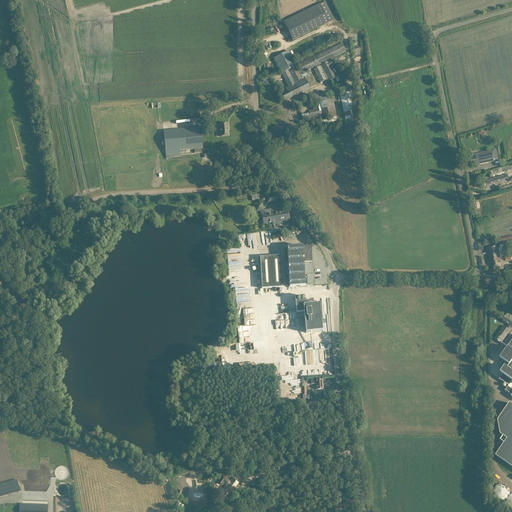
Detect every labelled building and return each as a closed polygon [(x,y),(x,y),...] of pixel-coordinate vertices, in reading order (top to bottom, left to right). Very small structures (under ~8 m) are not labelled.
[(325,2),(283,22),(292,40),(334,20),(325,2)] [(281,94),(285,102),(316,86),(313,81),(310,73),(307,75),(305,71),(320,64),(346,52),(342,43),(316,56),(298,65),(295,66),(288,51),(274,58),(281,73),(288,86),(285,88),(286,91),(281,94)] [(337,64),(347,59),(346,55),(335,59),(337,64)] [(313,70),(318,79),(320,83),(325,81),(326,83),(329,81),(335,78),(330,68),(335,65),(332,60),(313,70)] [(355,112),(353,92),(339,93),(339,96),(341,96),(342,105),(347,104),(348,113),(355,112)] [(337,117),(332,96),(322,98),(321,93),(310,95),(311,100),(312,106),(307,106),(309,114),(301,115),(302,121),(310,119),(312,126),(323,123),(323,124),(336,120),(336,117),(337,117)] [(219,124),(220,137),(229,136),(228,124),(219,124)] [(200,128),(195,128),(163,131),(165,156),(180,155),(179,151),(202,149),(200,128)] [(470,157),(467,157),(469,166),(477,164),(477,165),(494,161),(493,160),(497,159),(495,149),(474,154),(470,155),(470,157)] [(492,176),(508,172),(511,170),(511,166),(509,167),(490,172),(492,176)] [(509,181),(507,174),(481,182),(483,189),(509,181)] [(267,196),(268,204),(278,202),(277,194),(267,196)] [(288,211),(283,212),(265,215),(263,210),(262,203),(255,204),(256,211),(260,211),(262,215),(264,224),(273,223),(273,225),(289,222),(288,211)] [(511,236),(498,239),(499,245),(502,256),(507,255),(504,244),(511,242),(511,236)] [(488,247),(492,267),(500,266),(500,264),(501,263),(498,248),(497,249),(496,245),(488,247)] [(289,276),(286,276),(286,285),(289,285),(289,287),(300,287),(305,286),(305,285),(308,285),(307,284),(309,284),(309,285),(314,285),(314,277),(313,277),(313,275),(314,275),(313,265),(312,265),(311,246),(287,247),(289,276)] [(280,256),(260,257),(261,289),(282,288),(280,256)] [(303,313),(305,334),(322,332),(319,304),(304,306),(304,297),(294,298),(296,314),(303,313)] [(511,316),(508,314),(505,318),(503,320),(508,324),(506,328),(503,326),(494,339),(501,344),(511,327),(511,316)] [(511,397),(511,340),(507,347),(500,358),(509,365),(507,368),(505,367),(500,373),(503,375),(499,379),(509,386),(506,391),(511,395),(511,397)] [(323,386),(322,386),(322,379),(311,380),(311,384),(316,384),(316,390),(323,389),(323,386)] [(500,440),(504,443),(495,455),(511,466),(511,405),(509,403),(498,420),(500,434),(503,436),(500,440)] [(217,497),(219,499),(223,502),(238,483),(231,478),(230,480),(223,475),(218,481),(225,486),(217,497)] [(0,484),(0,497),(20,492),(18,487),(20,487),(19,483),(17,484),(16,480),(0,484)] [(501,501),(503,501),(505,500),(506,499),(507,498),(508,496),(509,494),(509,493),(509,490),(508,488),(506,487),(505,486),(503,485),(502,485),(500,485),(498,486),(496,487),(495,488),(494,490),(494,491),(494,494),(494,496),(495,497),(496,499),(498,500),(499,500),(501,501)]
